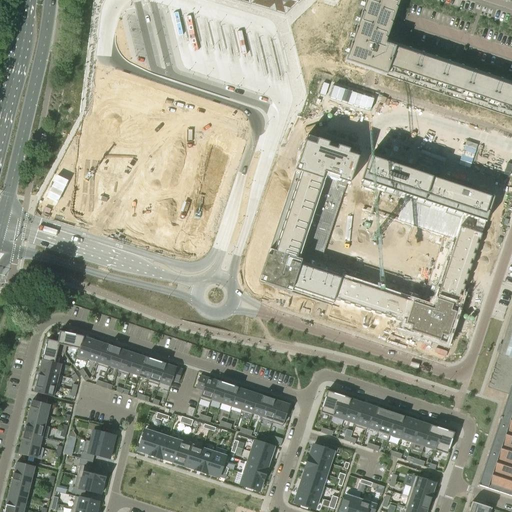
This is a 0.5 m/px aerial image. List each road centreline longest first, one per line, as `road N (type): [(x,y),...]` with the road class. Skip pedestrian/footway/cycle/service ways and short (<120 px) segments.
road 1 (residential): [(308,398),(58,319),(38,330),(23,386)]
road 2 (residential): [(452,482),(466,421),(328,374),(317,377),(308,398)]
road 3 (secondary): [(0,219),(47,0)]
road 4 (unclassified): [(200,284),(0,221)]
road 5 (unclassified): [(264,312),(449,374),(461,371)]
road 6 (unclassified): [(0,249),(197,299)]
road 7 (unknown): [(351,252),(345,284),(448,317),(464,290)]
road 8 (unknown): [(475,259),(479,228),(376,194),(361,222)]
road 9 (residential): [(461,371),(511,234)]
road 10 (secondary): [(30,0),(0,126)]
road 11 (residential): [(286,511),(276,498),(308,398)]
